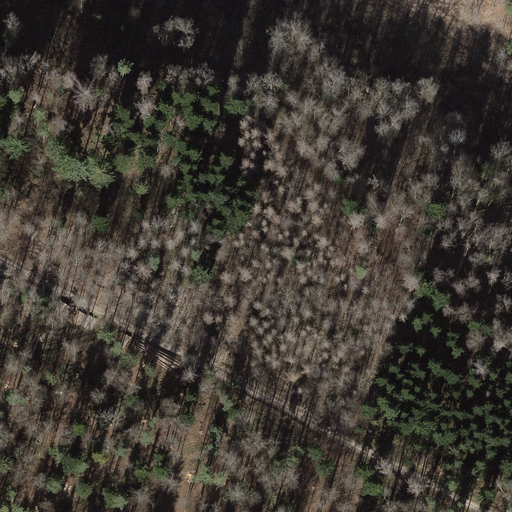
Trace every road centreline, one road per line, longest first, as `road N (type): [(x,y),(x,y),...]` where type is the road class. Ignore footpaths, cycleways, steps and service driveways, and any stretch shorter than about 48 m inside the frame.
road 1 (track): [(482,511),(0,258)]
road 2 (track): [(511,82),(388,0)]
